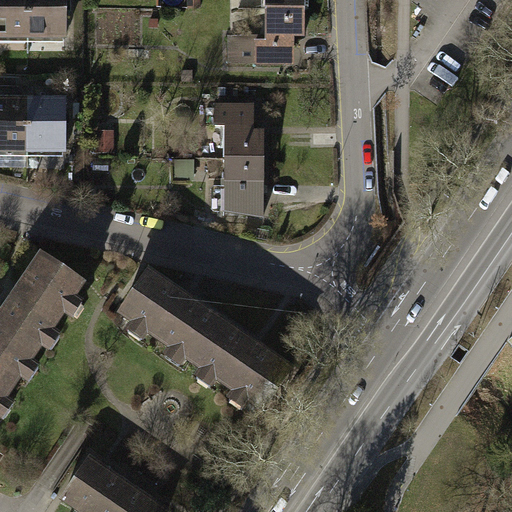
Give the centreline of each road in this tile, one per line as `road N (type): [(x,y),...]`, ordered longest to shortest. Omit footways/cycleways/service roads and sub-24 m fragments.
road 1 (primary): [(316,511),(511,225)]
road 2 (residential): [(0,198),(322,278)]
road 3 (residential): [(352,0),(360,198),(350,236),(322,278)]
road 4 (primary): [(511,155),(385,339)]
road 5 (primary): [(385,339),(267,511)]
